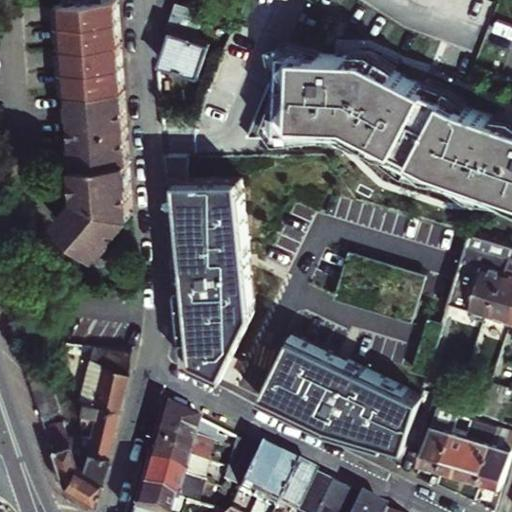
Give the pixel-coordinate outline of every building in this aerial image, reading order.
[(67,12),(67,17),(68,33),(128,28),(128,25),(126,5),(115,6),(115,0),(77,0),(78,9),(73,9),(73,11),(67,12)] [(177,34),(179,35),(203,42),(210,18),(184,9),(177,34)] [(76,53),(76,56),(130,51),(130,50),(128,28),(68,33),(69,49),(70,54),(76,53)] [(219,47),(203,42),(179,35),(171,67),(210,78),(219,47)] [(511,203),(511,123),(466,108),(368,54),(283,49),(249,135),(297,139),(297,128),(350,129),(430,173),(511,203)] [(70,63),(72,79),(131,74),(130,51),(76,56),(76,57),(70,58),(70,63)] [(131,74),(72,79),(73,95),(73,100),(79,99),(79,102),(134,98),(132,76),(131,74)] [(134,98),(79,102),(88,212),(70,232),(108,267),(144,227),(134,98)] [(195,160),(172,160),(175,184),(195,183),(195,160)] [(196,368),(232,385),(264,317),(248,183),(175,184),(187,273),(196,368)] [(511,244),(488,237),(466,306),(478,310),(484,312),(502,252),(511,254),(511,244)] [(511,296),(511,254),(502,252),(484,312),(505,318),(511,296)] [(349,304),(427,328),(442,280),(364,257),(349,304)] [(46,345),(58,324),(40,312),(31,327),(40,357),(41,353),(42,351),(46,345)] [(443,325),(427,377),(441,381),(457,329),(443,325)] [(306,340),(275,405),(342,438),(418,462),(436,404),(306,340)] [(106,347),(101,367),(105,368),(139,377),(142,368),(143,355),(106,347)] [(51,363),(42,351),(41,353),(40,357),(31,371),(47,417),(54,438),(73,432),(51,363)] [(101,367),(92,404),(130,414),(139,377),(105,368),(101,367)] [(478,393),(463,388),(460,400),(474,404),(478,393)] [(484,414),(494,417),(500,401),(483,396),(478,412),(484,414)] [(511,404),(500,401),(494,417),(511,423),(511,404)] [(92,404),(91,417),(107,422),(98,454),(118,461),(130,414),(92,404)] [(470,426),(475,411),(453,404),(434,464),(456,471),(470,426)] [(478,412),(475,411),(470,426),(490,432),(491,428),(483,425),(484,421),(482,420),(484,414),(478,412)] [(456,471),(493,483),(511,424),(511,423),(494,417),(484,414),(482,420),(484,421),(483,425),(491,428),(490,432),(470,426),(456,471)] [(150,420),(144,441),(184,452),(189,438),(150,420)] [(511,489),(511,424),(493,483),(511,489)] [(196,455),(200,443),(189,438),(184,452),(196,455)] [(144,441),(139,461),(194,476),(200,456),(196,455),(184,452),(144,441)] [(75,443),(57,448),(70,488),(106,510),(118,461),(98,454),(96,460),(80,456),(75,443)] [(227,455),(224,463),(247,469),(248,465),(227,455)] [(139,461),(133,481),(187,495),(190,496),(196,476),(194,476),(139,461)] [(247,469),(224,463),(218,482),(238,488),(247,469)] [(247,469),(238,488),(229,507),(242,511),(241,511),(249,511),(267,474),(248,465),(247,469)] [(272,511),(286,483),(267,474),(249,511),(272,511)] [(187,495),(133,481),(126,505),(153,511),(197,511),(184,508),(187,495)] [(238,488),(218,482),(211,502),(229,507),(238,488)] [(294,511),(305,491),(286,483),(272,511),(294,511)] [(351,511),(324,499),(317,511),(351,511)]
